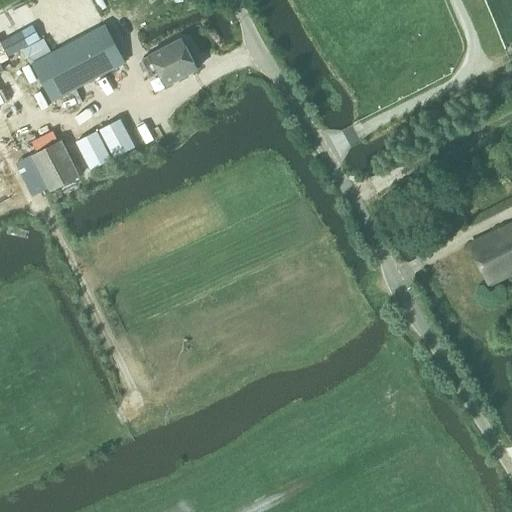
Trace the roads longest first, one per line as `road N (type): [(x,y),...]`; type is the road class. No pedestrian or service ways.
road 1 (track): [(108,126),(46,105),(10,120),(8,129),(130,385),(135,413),(0,483)]
road 2 (unclassified): [(511,471),(327,143),(233,0)]
road 3 (track): [(499,68),(327,143)]
